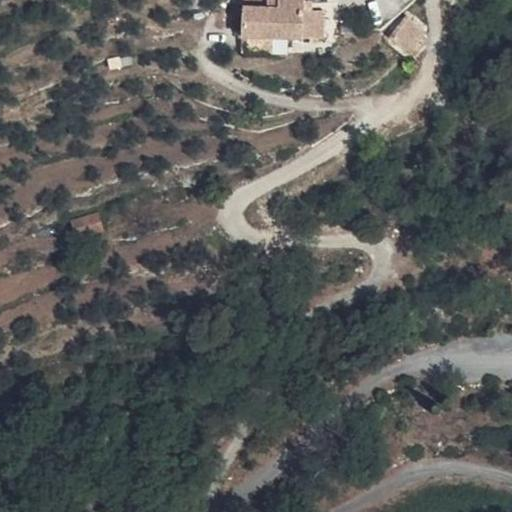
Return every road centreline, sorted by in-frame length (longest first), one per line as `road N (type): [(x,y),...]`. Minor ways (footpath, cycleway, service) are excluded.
road 1 (residential): [(511,475),(436,477),(338,511)]
road 2 (track): [(376,108),(414,94),(473,0)]
